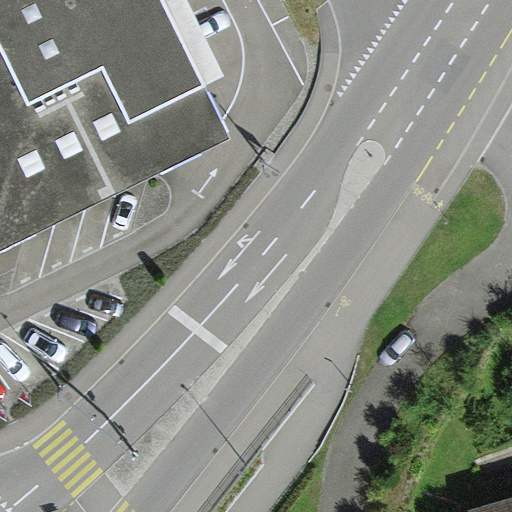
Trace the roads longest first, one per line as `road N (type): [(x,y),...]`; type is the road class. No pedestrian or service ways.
road 1 (secondary): [(442,47),(288,275),(80,511)]
road 2 (residential): [(511,147),(442,47)]
